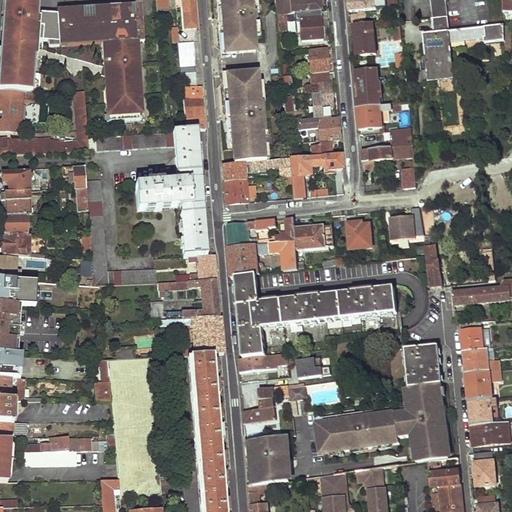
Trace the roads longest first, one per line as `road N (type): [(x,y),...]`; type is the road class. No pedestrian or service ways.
road 1 (residential): [(243,511),(216,222)]
road 2 (residential): [(216,222),(200,0)]
road 3 (residential): [(339,0),(356,210)]
road 4 (residential): [(445,312),(468,511)]
road 5 (residential): [(356,210),(216,222)]
